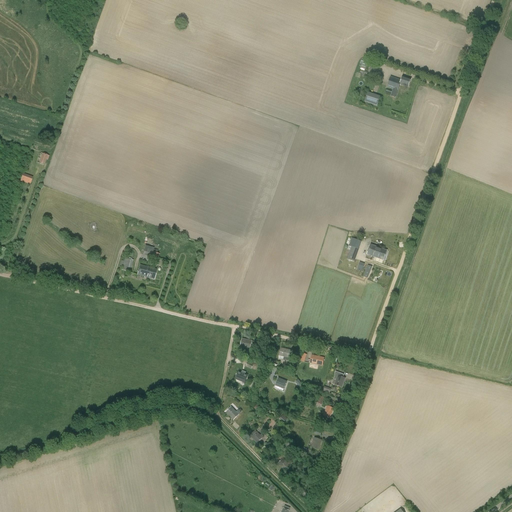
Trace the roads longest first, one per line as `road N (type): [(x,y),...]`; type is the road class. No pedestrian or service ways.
road 1 (track): [(366,356),(494,0)]
road 2 (track): [(0,272),(366,356)]
road 3 (track): [(235,325),(215,414),(311,510)]
road 4 (track): [(311,511),(366,356)]
